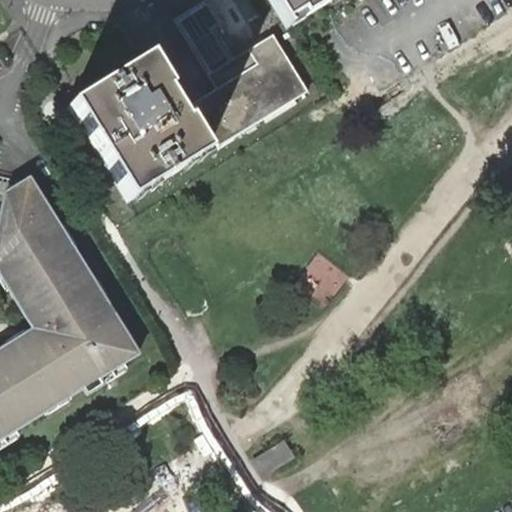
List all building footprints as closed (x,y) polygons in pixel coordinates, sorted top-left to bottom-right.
[(269,0),(290,32),(341,0),(269,0)] [(69,110),(74,118),(127,203),(205,155),(187,125),(200,117),(218,148),(307,93),(303,86),(285,59),(272,36),(247,52),(241,55),(206,77),(215,91),(197,101),(192,104),(176,115),(164,95),(167,93),(146,59),(108,83),(95,90),(81,100),(68,108),(69,110)] [(0,278),(32,330),(0,350),(0,349),(0,440),(82,390),(86,396),(114,378),(110,372),(138,355),(28,179),(4,194),(0,193),(0,278)] [(271,452),(266,456),(274,469),(280,466),(291,459),(283,445),(271,452)] [(274,469),(266,456),(253,462),(262,477),(274,469)]
